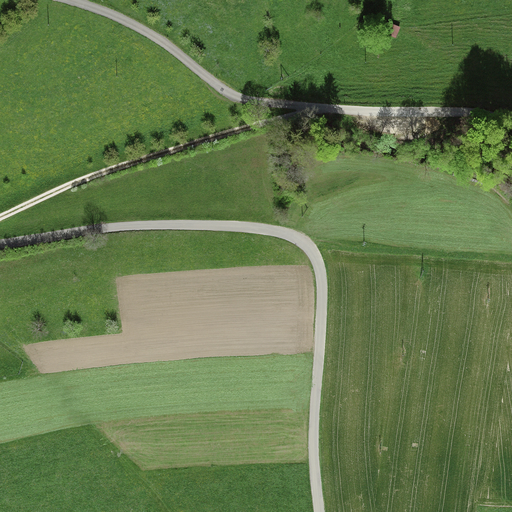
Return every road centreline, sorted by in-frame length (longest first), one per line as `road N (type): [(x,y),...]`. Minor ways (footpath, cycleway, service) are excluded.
road 1 (tertiary): [(319,511),(312,431),(322,295),(306,245),(268,229),(167,224),(0,242)]
road 2 (track): [(73,0),(146,31),(234,94),(272,103),(469,111),(511,123)]
road 3 (track): [(321,106),(157,153),(0,217)]
